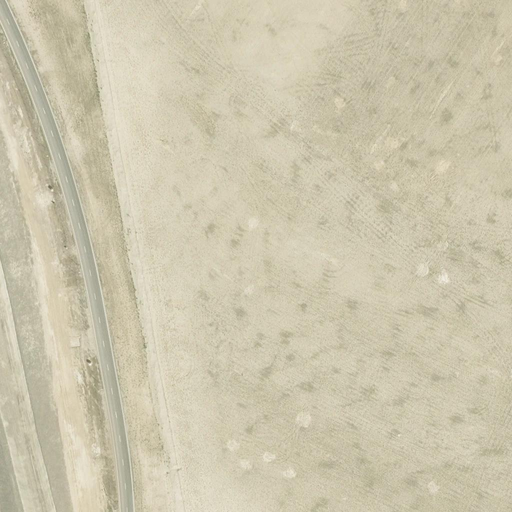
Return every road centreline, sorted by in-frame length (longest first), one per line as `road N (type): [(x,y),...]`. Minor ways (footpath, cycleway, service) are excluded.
road 1 (unclassified): [(125,511),(88,263),(53,139),(0,3)]
road 2 (unclassified): [(0,365),(34,511)]
